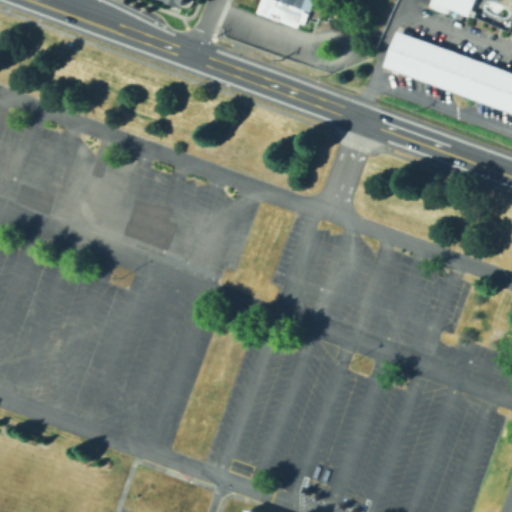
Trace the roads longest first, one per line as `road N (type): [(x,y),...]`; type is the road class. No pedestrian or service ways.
road 1 (secondary): [(511,171),(191,54)]
road 2 (secondary): [(191,54),(45,0)]
